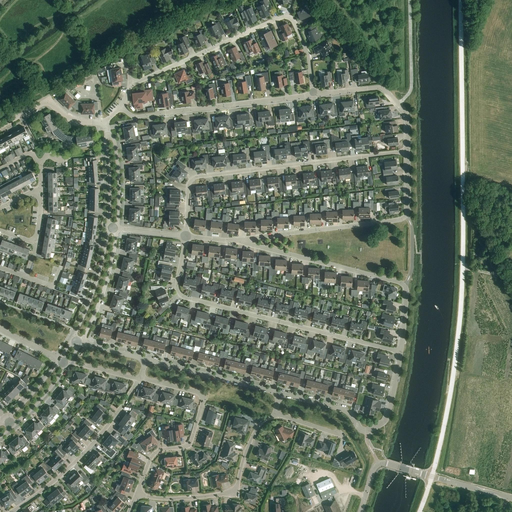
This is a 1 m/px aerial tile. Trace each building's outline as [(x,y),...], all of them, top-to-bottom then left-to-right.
[(258,7),(263,18),(270,15),(267,9),(270,8),(266,0),(264,0),(260,2),(262,5),(258,7)] [(244,21),(247,20),(248,24),(257,20),(254,14),(253,12),(251,8),(245,10),(243,5),(238,7),(244,21)] [(298,16),(298,18),(300,19),(300,20),(307,17),(309,20),(315,17),(314,14),(309,12),(307,8),(303,10),(301,9),(300,11),(297,13),(298,16)] [(225,21),(229,29),(232,28),(233,31),(238,29),(237,26),(240,25),(236,18),(234,19),(234,18),(230,20),(229,19),(228,18),(225,20),(225,21)] [(208,28),(212,36),(215,35),(216,39),(222,36),(219,31),(222,29),(219,22),(216,23),(215,23),(212,22),(211,25),(212,26),(208,28)] [(282,33),(280,35),(283,41),(288,39),(286,36),(292,34),(287,23),(280,27),(282,33)] [(309,35),(307,36),(310,42),(321,38),(320,37),(321,36),(322,36),(321,34),(320,33),(319,34),(316,28),(315,28),(314,25),(306,29),(309,35)] [(200,34),(193,37),(198,47),(205,44),(202,37),(205,35),(202,30),(199,31),(200,34)] [(261,41),(263,45),(264,45),(266,49),(270,47),(270,48),(277,45),(271,31),(264,34),(265,35),(261,37),(262,41),(261,41)] [(182,41),(180,42),(180,43),(180,44),(177,46),(181,55),(188,51),(187,48),(190,47),(185,36),(181,38),(181,39),(182,41)] [(260,51),(257,43),(253,45),(251,40),(243,44),(247,53),(249,52),(250,55),(254,53),(260,51)] [(318,46),(313,48),(316,54),(321,52),(323,57),(325,56),(325,57),(333,53),(327,41),(318,45),(318,46)] [(159,55),(160,58),(161,58),(163,63),(170,59),(168,55),(173,53),(171,47),(166,50),(165,49),(158,52),(159,55)] [(229,51),(228,52),(228,53),(229,54),(229,55),(230,55),(233,61),(240,58),(242,61),(245,60),(242,52),(239,53),(236,47),(228,50),(229,51)] [(144,69),(144,70),(145,72),(148,70),(147,70),(152,67),(151,65),(156,63),(153,57),(150,58),(148,54),(141,58),(144,64),(142,65),(144,69)] [(211,58),(215,67),(220,65),(221,67),(227,64),(223,57),(220,59),(220,57),(218,58),(217,55),(211,58)] [(196,69),(197,71),(198,71),(199,71),(200,74),(203,73),(204,74),(205,73),(206,75),(211,72),(207,63),(204,65),(203,62),(196,65),(197,67),(196,68),(196,69)] [(111,70),(112,76),(122,74),(121,68),(117,68),(116,64),(111,65),(109,66),(109,70),(111,70)] [(190,75),(187,77),(184,70),(175,74),(179,83),(184,81),(186,82),(187,84),(193,82),(190,75)] [(336,74),(337,79),(338,78),(339,84),(346,83),(345,79),(349,78),(348,70),(342,71),(342,74),(336,74)] [(268,72),(255,74),(258,91),(266,89),(264,82),(265,82),(265,79),(269,79),(268,72)] [(287,85),(286,78),(283,79),(283,75),(280,76),(280,72),(275,73),(275,76),(273,77),(273,82),(271,82),(271,86),(275,85),(275,88),(283,86),(283,85),(287,85)] [(288,73),(290,81),(296,80),(296,84),(298,84),(299,84),(300,84),(301,84),(302,83),(304,83),(302,72),(295,73),(294,72),(288,73)] [(321,76),(319,77),(320,81),(321,81),(322,86),(328,86),(328,81),(331,81),(330,72),(324,72),(325,75),(321,76)] [(122,74),(112,76),(113,82),(111,82),(112,86),(113,87),(121,85),(120,81),(123,81),(122,74)] [(359,79),(355,79),(355,82),(364,81),(364,82),(369,82),(369,77),(368,77),(368,74),(358,75),(359,79)] [(238,83),(240,94),(248,92),(246,84),(251,84),(250,76),(245,77),(246,81),(238,83)] [(78,88),(85,84),(82,79),(75,83),(78,88)] [(228,83),(220,85),(222,92),(223,97),(230,95),(229,91),(230,91),(230,89),(229,87),(232,86),(231,80),(228,81),(228,83)] [(206,89),(207,99),(214,98),(213,92),(216,91),(215,84),(209,85),(209,89),(206,89)] [(95,114),(95,110),(98,110),(97,102),(94,102),(94,104),(81,104),(81,102),(77,100),(75,101),(66,93),(67,91),(65,89),(58,93),(62,97),(59,100),(68,109),(71,106),(75,110),(81,110),(81,114),(95,114)] [(146,101),(152,100),(151,90),(145,91),(145,92),(134,94),(133,95),(134,103),(135,103),(135,108),(136,108),(141,108),(140,103),(147,102),(146,101)] [(169,106),(168,103),(173,102),(172,91),(171,91),(172,93),(167,94),(167,93),(165,94),(164,94),(163,94),(161,94),(161,95),(158,95),(159,97),(159,98),(159,99),(159,101),(159,102),(159,103),(160,104),(160,105),(161,107),(163,107),(164,107),(165,107),(166,107),(167,106),(169,106)] [(190,99),(195,98),(194,92),(189,92),(189,91),(181,93),(183,103),(191,102),(190,99)] [(370,97),(371,98),(368,98),(369,103),(366,103),(366,108),(374,107),(373,104),(379,104),(378,97),(375,97),(375,96),(370,97)] [(353,101),(347,102),(348,112),(352,111),(353,115),(355,115),(355,116),(358,115),(357,107),(354,108),(353,101)] [(348,112),(347,102),(341,102),(342,109),(339,110),(339,116),(345,116),(345,112),(348,112)] [(333,103),(326,104),(327,114),(332,113),(332,116),(337,116),(337,108),(334,109),(333,103)] [(327,114),(326,104),(320,105),(320,110),(317,111),(318,118),(324,118),(323,115),(327,114)] [(312,106),(305,107),(307,117),(310,116),(311,121),(317,120),(316,113),(313,113),(312,106)] [(307,117),(305,107),(299,107),(300,115),(297,115),(298,123),(304,122),(303,117),(307,117)] [(376,108),(376,115),(379,114),(380,119),(391,118),(391,117),(392,117),(392,116),(392,115),(392,114),(391,113),(390,113),(390,110),(384,111),(383,107),(376,108)] [(286,122),(285,109),(279,110),(280,116),(276,117),(277,123),(286,122)] [(290,109),(285,109),(286,122),(295,121),(294,115),(291,115),(290,109)] [(270,111),(264,112),(265,121),(268,121),(269,126),(274,125),(274,118),(271,118),(270,111)] [(265,121),(264,112),(258,112),(259,120),(256,120),(257,127),(263,127),(262,121),(265,121)] [(76,144),(76,142),(77,142),(78,148),(94,145),(92,134),(81,136),(81,135),(75,136),(74,136),(73,136),(71,136),(69,136),(68,136),(66,135),(65,135),(64,134),(63,133),(62,133),(61,132),(60,131),(60,130),(59,129),(58,128),(56,123),(55,124),(50,114),(40,119),(48,133),(53,130),(54,132),(52,132),(54,136),(56,135),(58,136),(58,137),(59,138),(61,139),(62,139),(63,140),(64,140),(65,141),(66,141),(68,142),(69,142),(70,142),(71,142),(71,145),(76,144)] [(244,124),(243,114),(237,115),(238,121),(235,122),(235,128),(241,127),(241,125),(244,124)] [(249,114),(243,114),(244,124),(247,124),(248,126),(253,126),(253,120),(250,120),(249,114)] [(229,116),(222,117),(223,127),(228,126),(228,129),(233,129),(232,121),(229,121),(229,116)] [(223,127),(222,117),(215,118),(216,123),(213,123),(214,131),(217,131),(219,130),(224,130),(223,127)] [(202,129),(201,119),(195,120),(195,126),(192,126),(193,133),(199,133),(198,130),(202,129)] [(208,119),(201,119),(202,129),(207,129),(207,132),(213,131),(212,124),(209,124),(208,119)] [(186,121),(180,122),(182,134),(185,133),(185,134),(191,134),(190,127),(187,127),(186,121)] [(384,122),(384,126),(385,126),(386,133),(398,131),(397,125),(395,126),(395,121),(384,122)] [(123,131),(123,134),(135,132),(134,128),(137,128),(136,122),(128,123),(129,127),(123,128),(124,130),(123,131)] [(178,134),(182,134),(180,122),(174,123),(174,124),(171,125),(172,136),(178,135),(178,134)] [(161,134),(160,124),(153,125),(154,131),(151,131),(151,137),(153,137),(153,139),(161,138),(161,134)] [(166,124),(160,124),(161,134),(167,134),(167,135),(171,135),(170,129),(167,129),(166,124)] [(20,130),(19,130),(24,138),(31,134),(28,128),(26,130),(24,127),(20,130)] [(17,131),(15,132),(19,140),(24,138),(19,130),(17,131)] [(12,134),(10,135),(14,143),(19,140),(15,132),(12,134)] [(135,132),(123,134),(124,138),(125,138),(126,141),(131,140),(132,143),(139,141),(138,136),(135,137),(135,132)] [(344,142),(341,142),(342,151),(349,151),(348,142),(351,142),(350,133),(346,134),(347,139),(344,139),(344,142)] [(365,138),(361,139),(363,149),(369,148),(368,141),(371,141),(370,134),(365,135),(365,138)] [(8,136),(5,137),(9,145),(14,143),(10,135),(7,136),(8,136)] [(342,151),(341,142),(341,139),(332,135),(331,136),(332,146),(335,146),(336,152),(342,151)] [(383,143),(388,143),(388,146),(398,144),(397,138),(391,139),(391,135),(382,136),(383,143)] [(363,149),(361,139),(358,139),(357,136),(352,136),(352,143),(355,142),(356,150),(363,149)] [(3,139),(0,140),(5,148),(9,145),(5,137),(3,139)] [(324,144),(321,144),(322,154),(328,153),(327,147),(330,146),(329,139),(323,140),(324,144)] [(303,146),(300,146),(302,156),(308,156),(307,148),(310,148),(309,141),(303,142),(303,146)] [(302,156),(300,146),(300,142),(291,143),(291,150),(294,150),(295,157),(302,156)] [(322,154),(321,144),(318,145),(317,142),(312,142),(313,148),(315,148),(316,155),(322,154)] [(126,151),(127,154),(138,153),(137,149),(140,148),(140,143),(132,144),(133,147),(127,148),(127,150),(126,151)] [(285,145),(280,146),(281,159),(287,158),(286,156),(291,155),(289,143),(285,143),(285,145)] [(263,151),(260,151),(261,161),(267,161),(266,154),(270,154),(269,145),(262,146),(263,151)] [(280,146),(279,146),(280,149),(277,149),(277,147),(271,147),(272,153),(275,153),(276,160),(281,159),(280,146)] [(242,154),(239,154),(240,164),(247,163),(246,157),(250,157),(249,148),(245,148),(245,150),(242,150),(242,154)] [(261,161),(260,151),(257,152),(256,148),(250,149),(251,156),(254,156),(255,162),(261,161)] [(240,164),(239,154),(235,155),(235,151),(229,152),(230,159),(233,159),(234,165),(240,164)] [(219,154),(219,156),(220,166),(227,166),(226,160),(229,160),(228,152),(225,153),(219,153),(219,154)] [(138,153),(127,154),(127,158),(128,158),(129,161),(134,160),(135,163),(142,162),(141,157),(138,157),(138,153)] [(220,166),(219,156),(215,157),(214,154),(209,155),(210,162),(213,162),(213,167),(220,166)] [(203,158),(199,159),(200,169),(206,168),(206,163),(209,162),(208,155),(202,155),(203,158)] [(200,169),(199,159),(194,159),(194,156),(192,157),(192,156),(188,156),(189,165),(192,164),(193,170),(200,169)] [(87,161),(88,166),(97,165),(96,160),(95,160),(95,157),(85,158),(83,158),(83,160),(85,161),(87,161)] [(188,173),(182,168),(184,165),(178,160),(176,163),(177,164),(175,166),(174,165),(172,168),(173,169),(175,171),(184,178),(188,173)] [(397,169),(396,161),(392,161),(392,160),(388,161),(388,162),(384,162),(382,163),(383,170),(383,174),(391,173),(391,170),(397,169)] [(128,171),(129,175),(140,174),(140,170),(143,169),(142,164),(135,164),(135,167),(129,168),(129,171),(128,171)] [(369,185),(373,184),(371,172),(368,172),(367,166),(362,167),(363,177),(368,176),(369,185)] [(30,174),(27,175),(31,182),(36,180),(32,173),(35,171),(33,167),(28,170),(30,174)] [(363,177),(362,167),(356,167),(357,174),(354,174),(355,181),(358,181),(358,180),(360,180),(360,177),(363,177)] [(349,168),(344,169),(345,179),(351,178),(351,182),(354,182),(353,174),(350,175),(349,168)] [(48,173),(48,178),(57,178),(57,175),(60,175),(60,172),(63,172),(63,169),(56,169),(57,173),(48,173)] [(175,171),(173,169),(169,174),(168,173),(165,176),(172,181),(174,178),(180,183),(184,178),(175,171)] [(345,179),(344,169),(338,169),(339,176),(336,176),(337,182),(340,182),(340,180),(345,179)] [(332,170),(326,171),(327,181),(333,181),(333,184),(336,184),(335,176),(335,172),(332,172),(332,170)] [(327,181),(326,171),(321,172),(321,178),(318,178),(319,186),(322,185),(322,182),(327,181)] [(314,172),(308,173),(309,183),(310,186),(315,185),(315,186),(318,186),(317,179),(315,179),(314,172)] [(309,183),(308,173),(303,174),(303,180),(301,181),(301,188),(307,187),(306,184),(309,183)] [(391,173),(383,174),(384,178),(386,177),(387,185),(398,184),(398,176),(392,177),(391,173)] [(140,174),(129,175),(129,179),(130,178),(130,181),(136,181),(136,184),(144,183),(143,178),(140,178),(140,174)] [(27,175),(23,178),(26,185),(31,182),(27,175)] [(292,186),(290,175),(285,176),(286,182),(283,183),(284,191),(287,191),(286,186),(292,186)] [(296,175),(290,175),(292,186),(297,185),(297,188),(301,188),(300,181),(297,181),(296,175)] [(18,176),(16,177),(22,187),(26,185),(23,178),(20,179),(18,176)] [(98,176),(89,177),(89,182),(87,182),(87,185),(95,185),(95,182),(98,182),(98,176)] [(16,177),(12,180),(17,190),(22,187),(16,177)] [(274,188),(272,177),(267,178),(268,185),(265,185),(266,192),(269,192),(268,188),(274,188)] [(278,177),(272,177),(274,188),(279,187),(280,191),(283,191),(282,183),(279,183),(278,177)] [(265,192),(264,185),(261,185),(260,179),(255,180),(256,190),(256,193),(262,193),(265,192)] [(12,180),(7,182),(12,192),(17,190),(12,180)] [(256,190),(255,180),(249,180),(250,187),(247,187),(248,195),(251,195),(250,191),(256,190)] [(242,181),(237,182),(238,192),(243,191),(244,194),(247,193),(246,187),(243,188),(242,181)] [(2,185),(3,188),(7,195),(12,192),(7,182),(2,185)] [(238,192),(237,182),(231,182),(232,189),(229,189),(230,195),(233,195),(233,193),(238,192)] [(224,183),(219,184),(220,194),(223,194),(224,197),(229,197),(228,189),(225,190),(224,183)] [(220,194),(219,184),(213,185),(214,191),(211,191),(212,198),(217,197),(217,195),(220,194)] [(129,191),(129,195),(144,195),(144,185),(136,185),(136,188),(130,188),(130,191),(129,191)] [(197,197),(202,196),(201,186),(195,187),(196,193),(193,194),(194,201),(197,200),(197,197)] [(201,186),(202,196),(205,196),(206,198),(208,198),(208,201),(211,201),(210,192),(207,192),(207,186),(201,186)] [(170,192),(170,197),(180,197),(180,190),(175,190),(175,187),(167,187),(167,192),(170,192)] [(398,191),(392,192),(392,188),(385,189),(386,195),(389,194),(389,199),(399,197),(398,195),(399,194),(399,192),(398,191)] [(144,195),(129,195),(129,199),(130,199),(130,202),(136,202),(136,205),(143,205),(143,199),(140,199),(141,195),(144,195)] [(180,197),(170,197),(170,201),(167,201),(167,207),(174,207),(174,204),(180,204),(180,197)] [(356,202),(356,208),(359,208),(359,218),(364,218),(364,208),(361,208),(361,207),(359,202),(356,202)] [(394,212),(399,211),(398,204),(396,205),(395,202),(384,203),(385,209),(389,209),(390,214),(394,213),(394,212)] [(340,204),(340,210),(342,210),(343,220),(348,220),(348,210),(345,210),(345,209),(343,204),(340,204)] [(60,206),(49,206),(49,211),(57,211),(58,215),(65,215),(65,211),(61,211),(61,206),(60,206)] [(129,211),(129,215),(140,216),(140,211),(143,212),(143,206),(136,206),(136,209),(130,208),(130,211),(129,211)] [(324,206),(324,212),(326,212),(326,222),(332,222),(332,212),(329,212),(329,211),(327,206),(324,206)] [(169,214),(169,218),(179,218),(180,212),(172,211),(172,208),(165,208),(165,214),(169,214)] [(307,208),(307,214),(310,214),(310,224),(315,224),(315,214),(312,214),(312,213),(310,208),(307,208)] [(291,210),(291,216),(294,216),(294,226),(299,226),(299,216),(296,216),(296,215),(294,210),(291,210)] [(275,212),(275,218),(277,218),(277,228),(283,228),(283,218),(280,218),(280,217),(278,212),(275,212)] [(258,214),(258,220),(261,220),(261,230),(267,230),(266,220),(263,220),(263,219),(261,214),(258,214)] [(140,216),(129,215),(128,219),(129,219),(129,222),(135,222),(135,225),(142,226),(143,220),(140,220),(140,216)] [(233,224),(232,234),(238,235),(239,222),(242,222),(242,216),(239,216),(239,220),(234,219),(233,224)] [(245,216),(242,216),(242,222),(245,222),(245,232),(250,232),(250,222),(245,222),(245,216)] [(179,218),(169,218),(169,221),(164,221),(164,224),(163,224),(163,227),(174,227),(174,224),(179,225),(179,218)] [(86,238),(86,241),(94,242),(94,239),(95,239),(96,234),(87,232),(86,238)] [(126,241),(125,245),(136,247),(137,242),(140,243),(141,237),(134,236),(133,239),(127,238),(127,241),(126,241)] [(166,247),(165,251),(175,253),(177,246),(172,245),(173,242),(164,240),(163,246),(166,247)] [(85,244),(84,249),(93,251),(94,246),(93,246),(94,242),(86,241),(85,244)] [(8,254),(11,243),(7,242),(3,252),(8,254)] [(12,256),(13,253),(16,245),(11,243),(8,254),(12,256)] [(131,252),(130,256),(138,257),(139,251),(136,251),(136,247),(125,245),(125,249),(126,249),(125,252),(131,252)] [(218,265),(221,265),(222,259),(219,258),(220,247),(215,247),(214,257),(217,257),(216,261),(219,261),(218,265)] [(51,253),(42,251),(42,256),(46,257),(46,259),(50,259),(51,253)] [(175,253),(165,251),(164,254),(161,254),(160,260),(169,261),(169,258),(174,259),(175,253)] [(240,261),(239,267),(242,267),(243,261),(248,262),(248,252),(243,251),(242,261),(240,261)] [(256,265),(256,271),(259,271),(261,267),(261,266),(264,266),(265,256),(259,255),(259,265),(256,265)] [(123,260),(122,264),(133,266),(134,262),(136,263),(138,257),(130,256),(130,259),(124,257),(124,260),(123,260)] [(78,265),(78,268),(85,270),(86,266),(89,267),(90,262),(82,260),(80,265),(78,265)] [(272,269),(272,275),(275,276),(277,271),(277,270),(281,270),(281,260),(276,260),(275,269),(272,269)] [(162,268),(162,271),(171,273),(173,267),(165,265),(166,262),(159,261),(157,267),(162,268)] [(127,272),(126,275),(133,277),(135,271),(132,270),(133,266),(122,264),(121,267),(122,268),(121,270),(127,272)] [(289,273),(289,280),(292,280),(294,275),(294,274),(297,274),(298,264),(292,264),(291,274),(289,273)] [(79,271),(77,276),(86,279),(87,274),(84,273),(85,270),(78,268),(77,270),(79,271)] [(305,278),(305,284),(308,284),(310,279),(310,278),(313,278),(314,268),(308,268),(308,278),(305,278)] [(171,273),(162,271),(161,275),(156,274),(155,280),(162,282),(162,278),(170,280),(171,273)] [(322,282),(321,288),(324,288),(327,283),(327,282),(330,282),(330,272),(325,272),(324,282),(322,282)] [(183,287),(189,289),(191,279),(188,278),(188,275),(186,274),(183,287)] [(118,278),(117,282),(128,285),(129,281),(132,282),(132,280),(135,281),(136,277),(133,277),(126,275),(125,278),(120,276),(119,279),(118,278)] [(338,286),(338,292),(341,292),(343,288),(343,286),(346,287),(347,276),(341,276),(341,286),(338,286)] [(191,279),(189,289),(195,290),(197,284),(199,284),(201,278),(196,277),(195,280),(191,279)] [(201,294),(207,296),(209,286),(206,285),(206,281),(204,281),(205,280),(202,279),(200,287),(202,287),(201,294)] [(354,290),(354,296),(357,296),(359,292),(359,291),(362,291),(363,281),(358,280),(357,290),(354,290)] [(122,291),(121,294),(128,296),(129,290),(127,290),(128,285),(117,282),(116,286),(117,286),(116,289),(122,291)] [(209,286),(207,296),(213,297),(215,290),(217,291),(219,285),(214,283),(213,287),(209,286)] [(3,297),(8,299),(12,287),(7,285),(3,297)] [(219,299),(225,300),(228,290),(224,289),(225,286),(220,285),(218,291),(221,292),(219,299)] [(80,295),(82,290),(82,289),(74,287),(71,286),(70,291),(69,294),(76,296),(77,294),(80,295)] [(158,298),(158,299),(168,295),(166,292),(167,292),(167,289),(162,289),(160,289),(160,286),(151,286),(151,290),(155,290),(156,292),(156,294),(155,295),(157,298),(158,298)] [(385,293),(388,293),(389,295),(388,297),(395,299),(397,293),(396,292),(397,291),(397,290),(396,288),(395,288),(394,288),(393,287),(387,286),(386,290),(383,289),(383,292),(385,293)] [(12,287),(8,299),(13,301),(16,292),(17,292),(18,290),(16,289),(17,288),(12,287)] [(228,290),(225,300),(231,302),(233,295),(236,296),(238,289),(232,288),(232,291),(228,290)] [(238,303),(244,305),(246,295),(243,294),(244,291),(238,290),(236,301),(238,301),(238,303)] [(17,302),(22,304),(25,295),(20,293),(17,302)] [(246,295),(244,305),(250,307),(252,300),(254,301),(256,294),(251,293),(250,296),(246,295)] [(112,297),(111,301),(122,304),(124,298),(127,299),(128,296),(121,294),(120,297),(114,295),(113,297),(112,297)] [(256,308),(262,310),(265,300),(261,299),(262,295),(257,294),(255,301),(258,301),(256,308)] [(168,295),(158,299),(159,300),(158,300),(158,301),(159,304),(160,304),(161,305),(162,308),(158,312),(160,315),(168,308),(166,306),(168,304),(172,301),(170,299),(169,299),(168,295)] [(39,300),(36,309),(41,311),(44,302),(45,302),(46,299),(40,297),(39,300)] [(265,300),(262,310),(268,311),(269,309),(272,309),(275,299),(269,297),(269,301),(265,300)] [(275,313),(281,314),(283,305),(280,304),(281,300),(278,299),(279,298),(276,298),(274,305),(277,306),(275,313)] [(396,307),(392,306),(393,303),(384,300),(382,306),(386,307),(385,311),(394,314),(395,311),(396,311),(396,309),(396,308),(396,307)] [(120,308),(122,305),(122,304),(111,301),(110,304),(111,305),(110,307),(115,309),(114,312),(121,314),(123,309),(120,308)] [(283,305),(281,314),(287,316),(289,309),(291,310),(294,301),(291,301),(289,306),(283,305)] [(293,318),(299,319),(302,309),(298,308),(299,305),(297,304),(297,303),(294,302),(292,310),(295,311),(293,318)] [(45,312),(50,314),(53,305),(48,303),(45,312)] [(181,318),(182,317),(181,317),(184,308),(178,306),(176,313),(173,312),(171,320),(177,321),(178,317),(181,318)] [(302,309),(299,319),(305,321),(307,314),(310,315),(312,308),(307,307),(306,310),(302,309)] [(181,317),(182,317),(184,317),(184,321),(189,322),(191,316),(188,316),(190,309),(184,308),(181,317)] [(312,322),(318,324),(320,314),(317,313),(318,309),(313,308),(311,315),(314,316),(312,322)] [(67,310),(64,319),(69,321),(72,312),(67,310)] [(198,322),(201,322),(203,312),(197,311),(196,317),(192,316),(190,324),(197,325),(198,322)] [(203,312),(201,322),(204,323),(203,327),(209,328),(212,317),(208,317),(209,314),(203,312)] [(320,314),(318,324),(324,325),(326,319),(328,319),(330,313),(327,313),(326,315),(320,314)] [(330,327),(336,329),(339,319),(335,318),(336,314),(331,313),(329,320),(332,320),(330,327)] [(393,323),(395,318),(382,314),(381,320),(382,320),(381,324),(381,325),(383,325),(383,324),(393,327),(393,326),(394,326),(394,324),(393,323)] [(217,325),(220,326),(223,317),(216,316),(215,322),(212,322),(210,329),(216,330),(217,325)] [(339,319),(336,329),(343,330),(344,323),(347,324),(349,317),(344,316),(343,320),(339,319)] [(223,317),(220,326),(224,327),(222,332),(228,333),(230,326),(227,326),(229,319),(223,317)] [(349,332),(355,333),(357,323),(352,322),(352,319),(349,318),(348,324),(351,325),(349,332)] [(236,330),(240,331),(242,322),(236,321),(234,327),(231,327),(229,333),(235,334),(236,330)] [(357,323),(355,333),(361,335),(363,328),(366,329),(367,322),(362,321),(361,324),(357,323)] [(115,331),(117,323),(114,322),(111,326),(108,325),(107,329),(105,338),(107,339),(110,339),(112,331),(115,331)] [(242,322),(240,331),(243,332),(242,336),(248,338),(250,331),(247,331),(248,324),(242,322)] [(103,338),(105,338),(107,329),(104,328),(105,325),(103,324),(102,328),(101,329),(97,335),(99,337),(103,338)] [(256,336),(259,337),(261,327),(255,326),(254,332),(251,331),(249,338),(255,339),(256,336)] [(261,327),(259,337),(262,338),(261,342),(267,343),(269,336),(266,335),(267,329),(261,327)] [(389,335),(390,332),(381,329),(379,336),(383,337),(382,340),(391,342),(393,336),(389,335)] [(125,343),(126,344),(129,331),(127,330),(126,334),(123,333),(121,342),(125,343)] [(275,341),(278,342),(281,332),(275,331),(273,336),(271,335),(269,342),(271,343),(271,344),(274,344),(275,341)] [(281,332),(278,342),(281,343),(281,345),(281,346),(283,347),(282,350),(285,351),(288,339),(285,339),(287,334),(281,332)] [(134,336),(131,345),(132,345),(137,346),(139,337),(140,333),(137,333),(136,336),(134,336)] [(147,349),(148,349),(150,340),(147,339),(148,336),(143,334),(141,339),(144,340),(142,348),(147,349)] [(295,345),(298,346),(300,337),(294,336),(292,343),(289,342),(288,349),(294,350),(295,345)] [(152,350),(153,350),(156,338),(154,337),(153,341),(150,340),(148,349),(152,350)] [(158,352),(160,343),(162,338),(156,337),(156,338),(153,350),(154,351),(158,352)] [(300,337),(298,346),(301,347),(300,352),(306,354),(307,346),(304,346),(306,339),(300,337)] [(160,343),(158,352),(159,352),(163,353),(165,346),(168,347),(170,340),(164,339),(163,343),(160,343)] [(175,356),(178,347),(175,346),(176,342),(171,340),(169,347),(172,348),(170,355),(175,356)] [(314,351),(317,352),(319,342),(317,341),(316,340),(315,340),(314,340),(314,341),(313,340),(311,347),(308,347),(306,354),(312,356),(314,351)] [(319,342),(317,352),(320,353),(319,357),(325,359),(327,351),(324,351),(326,344),(325,344),(325,343),(324,342),(323,342),(322,342),(322,343),(319,342)] [(10,352),(12,349),(13,347),(8,344),(4,353),(2,355),(7,357),(6,361),(8,362),(10,359),(13,354),(10,352)] [(179,357),(181,357),(184,345),(181,344),(181,348),(178,347),(175,356),(179,357)] [(333,355),(336,356),(339,347),(332,345),(331,352),(328,352),(326,358),(332,360),(333,355)] [(188,350),(186,359),(191,360),(194,351),(194,348),(192,347),(191,350),(188,350)] [(339,347),(336,356),(340,357),(339,362),(344,363),(346,356),(343,356),(345,349),(339,347)] [(14,358),(19,360),(23,352),(18,349),(14,358)] [(202,363),(204,354),(205,350),(203,350),(200,349),(199,352),(197,361),(202,363)] [(352,361),(356,362),(358,352),(352,350),(350,357),(347,357),(345,364),(350,365),(352,364),(352,361)] [(206,364),(207,364),(211,352),(208,351),(207,355),(204,354),(202,363),(206,364)] [(220,358),(223,359),(225,352),(221,351),(220,354),(216,353),(215,356),(213,366),(218,367),(220,358)] [(19,360),(24,363),(28,354),(23,352),(19,360)] [(228,370),(229,370),(231,361),(232,357),(228,356),(229,353),(225,352),(223,359),(226,359),(224,368),(228,369),(228,370)] [(358,352),(356,362),(359,362),(358,366),(359,368),(364,369),(366,362),(363,361),(364,353),(358,352)] [(24,363),(28,365),(29,365),(33,357),(28,354),(24,363)] [(379,364),(388,366),(389,363),(390,363),(390,361),(390,360),(387,359),(388,356),(378,354),(376,360),(380,360),(379,364)] [(32,370),(34,368),(33,368),(38,359),(33,357),(29,365),(28,365),(27,367),(32,370)] [(233,371),(234,371),(237,358),(235,358),(234,361),(231,361),(229,370),(233,371)] [(250,365),(251,359),(252,359),(247,358),(245,359),(244,364),(242,363),(239,373),(240,373),(240,372),(245,374),(247,365),(250,365)] [(33,368),(34,368),(37,370),(36,372),(39,373),(45,365),(42,363),(43,362),(38,359),(33,368)] [(255,376),(256,376),(258,367),(255,367),(256,364),(255,360),(251,359),(250,365),(253,366),(250,375),(255,376)] [(260,377),(261,378),(264,364),(265,362),(263,362),(262,365),(261,368),(258,367),(256,376),(260,377)] [(282,383),(285,374),(286,371),(281,370),(282,366),(278,365),(276,372),(279,373),(277,382),(282,383)] [(268,370),(266,379),(267,379),(272,380),(274,371),(275,368),(269,366),(268,370)] [(376,378),(386,381),(387,374),(382,373),(382,369),(375,367),(374,371),(375,371),(374,373),(378,374),(376,378)] [(286,384),(288,385),(291,372),(288,371),(288,375),(285,374),(282,383),(286,384)] [(296,373),(293,386),(298,387),(301,378),(303,379),(305,372),(301,371),(301,374),(296,373)] [(76,382),(79,383),(81,373),(76,372),(75,374),(74,374),(72,381),(71,384),(73,384),(76,383),(76,382)] [(289,385),(293,386),(296,373),(291,372),(288,385),(289,385)] [(79,383),(89,385),(90,379),(88,378),(87,377),(87,376),(87,375),(81,373),(79,383)] [(310,390),(313,381),(314,377),(306,375),(304,381),(307,382),(305,389),(310,390)] [(88,388),(98,390),(101,378),(95,377),(95,379),(94,379),(93,379),(90,379),(89,385),(88,388)] [(20,378),(14,384),(21,391),(25,387),(24,386),(26,384),(20,378)] [(108,392),(108,391),(110,384),(107,383),(107,382),(106,381),(107,380),(101,378),(98,390),(108,392)] [(314,391),(316,392),(319,379),(316,378),(315,382),(313,381),(310,390),(314,391)] [(323,384),(321,393),(326,394),(328,386),(331,386),(332,382),(324,380),(323,384)] [(112,391),(118,392),(120,383),(115,382),(114,383),(113,384),(110,384),(108,391),(112,392),(112,391)] [(120,383),(118,392),(124,394),(124,391),(125,392),(126,388),(126,387),(126,386),(126,384),(120,383)] [(14,384),(10,388),(17,394),(21,391),(14,384)] [(374,390),(373,394),(382,397),(382,396),(383,396),(384,396),(384,395),(384,394),(383,393),(385,387),(372,384),(371,390),(374,390)] [(341,398),(342,398),(345,386),(343,385),(342,389),(339,388),(337,397),(341,398)] [(344,399),(347,400),(351,386),(346,385),(345,386),(342,398),(344,399)] [(351,386),(347,400),(348,400),(353,401),(355,392),(357,393),(358,388),(351,386)] [(141,397),(147,398),(149,389),(143,387),(143,389),(142,389),(142,390),(139,389),(137,397),(141,398),(141,397)] [(10,388),(6,392),(13,398),(17,394),(10,388)] [(63,390),(60,394),(69,402),(67,400),(71,396),(72,397),(75,393),(73,393),(68,388),(66,391),(65,391),(63,390)] [(152,401),(156,402),(158,394),(156,394),(156,393),(155,393),(155,392),(154,392),(155,390),(149,389),(147,398),(152,400),(152,401)] [(13,398),(6,392),(2,396),(6,399),(5,401),(8,404),(13,398)] [(157,401),(166,403),(169,394),(163,392),(162,394),(161,394),(161,395),(158,394),(156,402),(157,401)] [(69,402),(60,394),(56,399),(57,400),(57,401),(57,402),(58,402),(56,404),(62,410),(69,402)] [(172,406),(176,407),(178,399),(175,398),(174,397),(174,395),(169,394),(166,403),(172,404),(172,406)] [(176,406),(186,408),(188,399),(182,397),(182,399),(181,399),(181,400),(180,400),(178,399),(176,407),(176,406)] [(378,402),(378,401),(367,398),(364,412),(373,415),(375,410),(379,411),(381,403),(378,402)] [(194,400),(188,399),(186,408),(191,409),(191,412),(195,413),(197,404),(194,403),(194,402),(193,402),(194,400)] [(98,411),(96,413),(103,419),(107,414),(102,410),(104,408),(98,404),(96,406),(97,407),(96,409),(98,411)] [(49,406),(45,411),(54,418),(53,417),(56,413),(58,414),(60,411),(55,405),(53,408),(52,407),(51,407),(51,408),(49,406)] [(126,414),(123,419),(131,425),(136,418),(135,417),(138,414),(132,410),(128,415),(126,414)] [(54,418),(45,411),(41,415),(43,416),(43,417),(43,418),(41,420),(47,426),(54,418)] [(206,422),(210,423),(214,424),(215,420),(216,420),(216,419),(219,420),(221,414),(222,415),(222,414),(217,413),(217,414),(213,413),(214,412),(210,411),(209,415),(208,415),(206,422)] [(103,419),(96,413),(94,416),(91,414),(88,419),(93,422),(94,420),(100,424),(103,419)] [(241,428),(240,432),(245,434),(249,421),(235,417),(233,426),(241,428)] [(85,427),(83,429),(90,435),(94,431),(89,426),(91,424),(86,419),(83,422),(84,422),(82,425),(85,427)] [(131,425),(123,419),(119,424),(121,426),(118,430),(124,434),(127,430),(130,425),(131,425)] [(34,422),(30,426),(37,433),(44,426),(40,421),(37,423),(36,423),(34,422)] [(172,430),(174,441),(180,440),(180,437),(184,437),(182,424),(178,425),(178,426),(175,426),(175,430),(173,431),(172,430)] [(37,433),(30,426),(26,430),(27,431),(27,432),(27,433),(25,435),(30,441),(34,438),(33,437),(37,433)] [(174,441),(172,430),(169,430),(169,426),(162,427),(163,438),(167,438),(167,441),(173,440),(174,441)] [(275,430),(281,441),(288,437),(292,438),(294,432),(283,428),(282,426),(275,430)] [(90,435),(83,429),(81,432),(80,431),(78,433),(76,431),(73,434),(78,439),(81,436),(86,440),(90,435)] [(150,437),(147,439),(152,447),(157,443),(153,438),(156,436),(152,430),(147,433),(150,437)] [(202,438),(200,444),(202,444),(201,445),(205,446),(205,445),(208,446),(211,436),(212,436),(213,433),(206,430),(205,434),(202,433),(201,437),(202,438)] [(298,443),(305,446),(306,444),(312,446),(314,440),(308,438),(309,435),(301,433),(299,438),(298,439),(298,441),(298,442),(298,443)] [(111,434),(107,439),(114,446),(117,443),(121,446),(126,440),(120,435),(117,439),(111,434)] [(18,436),(14,440),(20,448),(22,450),(29,443),(24,436),(21,438),(20,438),(18,436)] [(80,447),(75,442),(77,440),(73,436),(71,438),(67,443),(69,444),(76,451),(80,447)] [(114,446),(107,439),(103,444),(108,449),(105,453),(111,458),(116,452),(112,448),(114,446)] [(152,447),(147,439),(144,441),(143,440),(136,445),(134,443),(132,446),(138,450),(140,447),(143,445),(147,450),(152,447)] [(20,448),(14,440),(9,444),(11,445),(10,446),(10,447),(8,449),(13,455),(17,453),(16,451),(20,448)] [(317,449),(325,451),(324,452),(332,455),(335,444),(328,441),(327,445),(320,442),(317,449)] [(232,453),(235,444),(228,442),(223,458),(235,461),(237,454),(232,453)] [(58,448),(64,454),(66,451),(71,455),(76,451),(69,444),(67,447),(64,444),(62,446),(61,445),(58,448)] [(263,459),(263,461),(265,461),(266,461),(266,460),(267,460),(270,453),(272,447),(265,445),(263,450),(259,449),(256,456),(263,459)] [(57,456),(54,458),(60,466),(65,461),(61,457),(64,454),(58,448),(55,451),(56,451),(54,453),(57,456)] [(1,450),(0,450),(0,457),(2,461),(7,458),(8,459),(11,457),(7,450),(4,452),(4,451),(3,451),(1,450)] [(131,460),(130,463),(139,466),(142,460),(137,458),(138,454),(130,450),(127,458),(131,460)] [(94,454),(90,458),(97,465),(101,461),(103,463),(106,460),(98,452),(96,455),(94,454)] [(348,452),(338,458),(343,467),(344,466),(345,467),(349,465),(348,464),(357,459),(353,452),(350,454),(348,452)] [(191,457),(192,459),(191,460),(193,462),(194,462),(197,466),(203,462),(208,458),(204,453),(199,456),(197,453),(191,457)] [(165,459),(164,459),(163,460),(163,461),(163,462),(163,463),(163,464),(164,464),(164,465),(165,465),(166,465),(166,466),(170,465),(170,468),(184,466),(182,457),(176,457),(165,458),(165,459)] [(49,459),(44,463),(48,468),(49,468),(51,466),(56,470),(60,466),(54,458),(51,461),(49,459)] [(97,465),(90,458),(85,463),(89,466),(86,469),(91,474),(94,471),(93,470),(97,465)] [(340,464),(337,459),(334,458),(332,466),(339,468),(340,464)] [(41,469),(38,472),(44,479),(49,475),(45,470),(48,468),(44,463),(43,462),(39,466),(41,469)] [(137,472),(139,466),(130,463),(128,462),(127,465),(124,464),(122,470),(128,473),(131,474),(132,470),(137,472)] [(248,478),(258,483),(259,479),(263,480),(267,470),(261,467),(258,475),(251,472),(250,473),(250,472),(248,475),(249,475),(248,478)] [(151,488),(155,489),(158,488),(159,484),(158,482),(160,481),(164,472),(156,469),(155,473),(155,475),(154,476),(152,479),(153,481),(151,481),(150,485),(151,488)] [(77,471),(72,476),(79,483),(82,481),(86,485),(91,480),(84,473),(81,476),(77,471)] [(44,479),(38,472),(35,474),(33,472),(29,475),(33,480),(35,479),(39,483),(44,479)] [(123,479),(122,482),(132,486),(133,483),(134,481),(128,478),(129,475),(122,472),(120,477),(123,479)] [(211,476),(214,487),(221,485),(221,483),(228,481),(226,474),(219,476),(219,475),(211,476)] [(24,483),(22,485),(28,492),(32,489),(29,484),(32,482),(27,475),(21,479),(24,483)] [(79,483),(72,476),(67,480),(73,486),(70,489),(74,492),(78,488),(76,485),(79,483)] [(183,480),(185,491),(192,490),(191,487),(198,486),(197,479),(190,480),(190,479),(183,480)] [(333,494),(336,492),(331,480),(323,484),(322,482),(317,485),(323,500),(333,495),(333,494)] [(28,492),(22,485),(20,486),(17,482),(12,486),(16,493),(19,491),(22,496),(28,492)] [(130,489),(132,486),(122,482),(121,485),(117,484),(115,489),(124,494),(126,490),(130,492),(131,489),(130,489)] [(302,487),(307,498),(314,495),(309,484),(302,487)] [(57,489),(52,493),(58,500),(66,494),(61,488),(58,490),(57,489)] [(250,491),(250,494),(246,493),(244,500),(255,503),(257,496),(255,495),(256,493),(257,493),(258,490),(251,488),(250,491)] [(3,493),(5,496),(10,504),(15,501),(13,497),(15,495),(12,489),(9,491),(9,490),(8,490),(3,493)] [(116,499),(114,502),(121,508),(125,503),(120,499),(123,495),(117,492),(113,496),(116,499)] [(58,500),(52,493),(47,497),(48,498),(44,501),(50,508),(54,505),(53,504),(58,500)] [(10,504),(5,496),(0,498),(0,504),(2,503),(5,507),(10,504)] [(271,510),(271,511),(280,511),(280,507),(284,507),(284,498),(276,498),(276,504),(272,504),(272,510),(271,510)] [(340,511),(341,511),(336,500),(324,506),(326,511),(340,511)] [(117,511),(121,508),(114,502),(112,504),(108,501),(107,503),(104,505),(104,506),(108,511),(111,508),(115,511),(117,511)]
